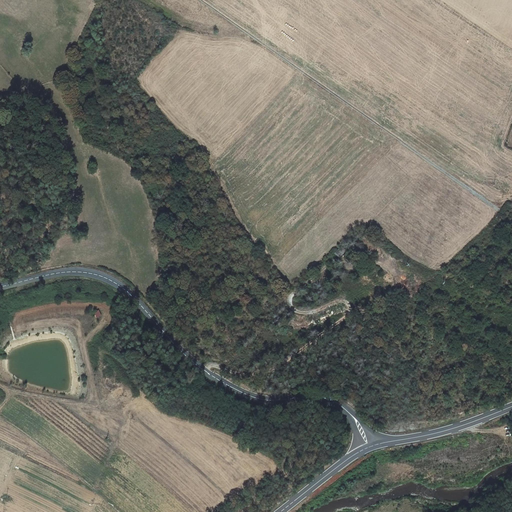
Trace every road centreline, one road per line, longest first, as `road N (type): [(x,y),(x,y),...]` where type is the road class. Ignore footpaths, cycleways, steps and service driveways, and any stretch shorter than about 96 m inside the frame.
road 1 (tertiary): [(0,287),(52,273),(94,273),(129,293),(196,365),(225,384),(267,400),(307,396),(339,405),(360,425),(367,447)]
road 2 (track): [(0,424),(123,511)]
road 3 (primary): [(511,406),(367,447)]
